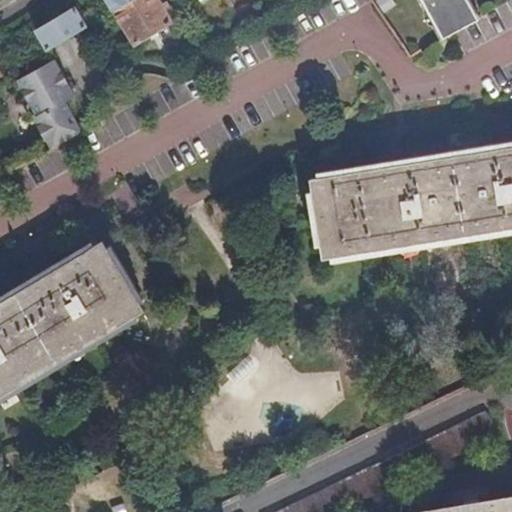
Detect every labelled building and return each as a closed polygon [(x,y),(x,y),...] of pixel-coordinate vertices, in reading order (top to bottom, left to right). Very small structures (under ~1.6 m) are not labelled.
[(164,0),(163,1),(162,0),(125,0),(113,7),(133,42),(173,18),(166,7),(171,4),(168,0),(164,0)] [(453,31),(481,16),(471,0),(422,0),(443,37),(453,31)] [(38,28),(48,45),(49,46),(77,29),(88,23),(88,22),(77,5),(38,28)] [(67,83),(70,81),(56,57),(19,78),(38,113),(36,115),(53,147),(84,130),(67,99),(73,96),(67,83)] [(77,94),(70,81),(67,83),(73,96),(77,94)] [(511,146),(310,179),(323,259),(511,228),(511,146)] [(0,394),(144,308),(102,238),(0,300),(0,394)] [(336,511),(497,434),(486,410),(275,511),(336,511)] [(511,511),(511,495),(477,502),(476,494),(462,496),(464,504),(422,511),(421,511),(511,511)]
